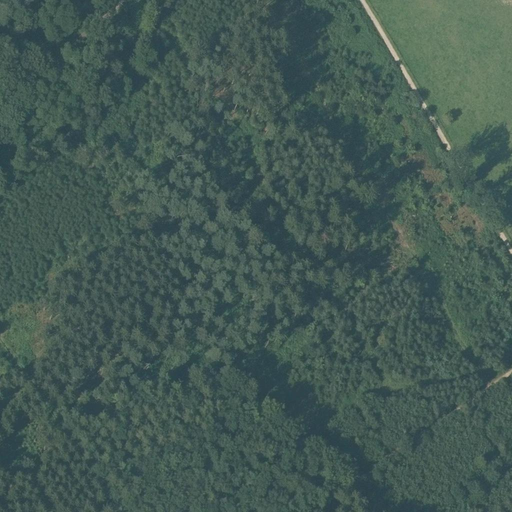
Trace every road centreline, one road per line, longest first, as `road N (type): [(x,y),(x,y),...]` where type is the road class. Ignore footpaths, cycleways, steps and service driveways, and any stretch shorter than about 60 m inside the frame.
road 1 (track): [(511,268),(347,0)]
road 2 (track): [(303,511),(511,367)]
road 3 (track): [(12,357),(117,511)]
road 4 (track): [(126,0),(0,103)]
